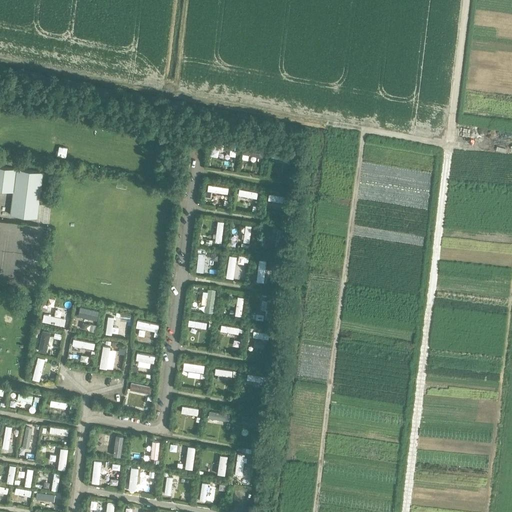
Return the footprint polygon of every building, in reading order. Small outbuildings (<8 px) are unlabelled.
[(232,141),(210,138),(209,145),(231,148),(232,141)] [(263,146),(241,143),(240,152),(262,154),(263,146)] [(290,153),(272,150),(271,157),(289,159),(290,153)] [(10,214),(38,217),(43,171),(0,165),(0,189),(13,191),(10,214)] [(228,192),(229,186),(207,183),(206,190),(228,192)] [(256,197),(257,189),(239,187),(238,194),(256,197)] [(289,195),(268,192),(268,198),(288,201),(289,195)] [(224,221),(217,220),(215,242),(221,243),(224,221)] [(251,224),(244,224),(242,242),(249,243),(251,224)] [(283,228),(277,227),(275,245),(281,245),(283,228)] [(236,256),(228,254),(225,276),(233,277),(236,256)] [(266,258),(257,257),(254,280),(263,281),(266,258)] [(216,258),(207,258),(206,270),(216,270),(216,258)] [(212,311),(215,288),(207,287),(204,310),(212,311)] [(241,315),(244,296),(237,295),(234,314),(241,315)] [(273,298),(266,297),(264,316),(271,317),(273,298)] [(54,312),(66,314),(67,307),(55,305),(54,312)] [(80,305),(78,315),(97,318),(98,308),(80,305)] [(64,324),(65,317),(42,313),(41,320),(64,324)] [(111,334),(114,315),(108,314),(105,333),(111,334)] [(206,320),(189,318),(188,324),(205,326),(206,320)] [(159,322),(137,319),(136,328),(158,330),(159,322)] [(85,321),(84,327),(95,330),(96,323),(85,321)] [(239,326),(220,323),(219,330),(238,332),(239,326)] [(46,351),(50,331),(42,329),(38,349),(46,351)] [(269,331),(253,329),(252,336),(268,338),(269,331)] [(71,345),(94,348),(95,340),(72,337),(71,345)] [(107,367),(109,345),(102,344),(99,366),(107,367)] [(139,364),(153,365),(154,352),(138,351),(137,358),(139,358),(139,364)] [(40,380),(43,357),(35,356),(31,379),(40,380)] [(203,363),(183,360),(182,368),(202,371),(203,363)] [(232,369),(215,367),(214,373),(231,376),(232,369)] [(263,375),(246,372),(246,379),(262,381),(263,375)] [(151,383),(131,381),(130,389),(150,391),(151,383)] [(31,401),(32,394),(18,392),(17,398),(31,401)] [(179,412),(197,415),(198,407),(180,405),(179,412)] [(207,415),(227,418),(228,410),(208,407),(207,415)] [(241,416),(240,422),(258,425),(259,419),(241,416)] [(12,425),(6,424),(2,446),(8,448),(12,425)] [(33,425),(25,424),(22,444),(29,446),(33,425)] [(68,427),(50,424),(49,431),(67,435),(68,427)] [(116,434),(114,455),(121,455),(123,435),(116,434)] [(159,440),(151,439),(149,456),(157,457),(159,440)] [(195,446),(187,445),(184,468),(192,469),(195,446)] [(69,449),(60,447),(56,468),(65,469),(69,449)] [(244,452),(238,451),(236,473),(242,474),(244,452)] [(228,455),(220,454),(217,473),(225,474),(228,455)] [(93,478),(100,479),(102,461),(95,460),(93,478)] [(15,464),(9,463),(6,481),(12,482),(15,464)] [(135,491),(138,467),(132,466),(129,490),(135,491)] [(23,484),(31,485),(34,468),(26,467),(23,484)] [(50,488),(57,489),(60,472),(53,470),(50,488)] [(172,476),(166,475),(164,493),(170,494),(172,476)] [(207,481),(201,480),(198,499),(205,499),(207,481)] [(0,483),(0,490),(7,492),(8,485),(0,483)] [(14,485),(13,492),(32,495),(33,488),(14,485)] [(35,497),(54,500),(56,492),(36,489),(35,497)] [(107,502),(106,511),(113,511),(114,503),(107,502)]
